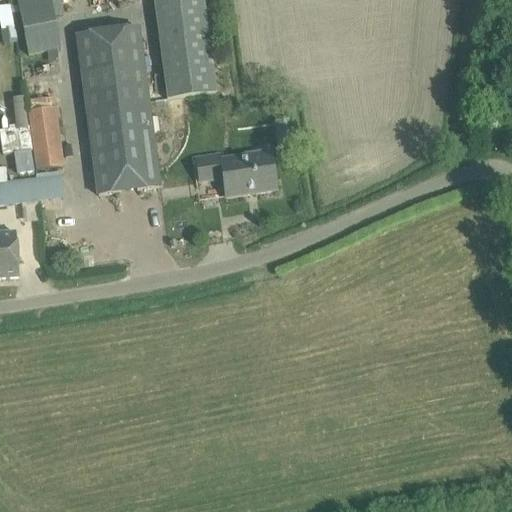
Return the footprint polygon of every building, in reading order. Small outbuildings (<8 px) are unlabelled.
[(63,16),(60,0),(34,0),(18,3),(29,57),(61,50),(54,18),(63,16)] [(153,0),(167,102),(215,95),(202,0),(153,0)] [(0,25),(1,31),(13,28),(8,7),(0,9),(0,25)] [(138,29),(77,37),(98,198),(159,190),(138,29)] [(29,113),(37,173),(62,169),(53,110),(29,113)] [(195,160),(196,165),(199,184),(214,182),(214,177),(222,175),(225,200),(277,193),(271,158),(221,165),(220,156),(195,160)] [(0,207),(22,205),(30,204),(38,203),(35,181),(7,184),(0,185),(0,207)] [(17,235),(0,235),(0,280),(19,280),(17,235)]
